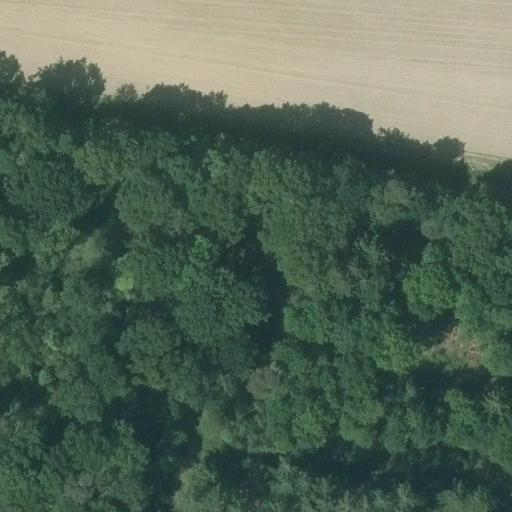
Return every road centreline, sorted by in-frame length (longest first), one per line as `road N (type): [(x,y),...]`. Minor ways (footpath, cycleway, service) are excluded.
road 1 (track): [(0,168),(511,245)]
road 2 (track): [(172,511),(239,206)]
